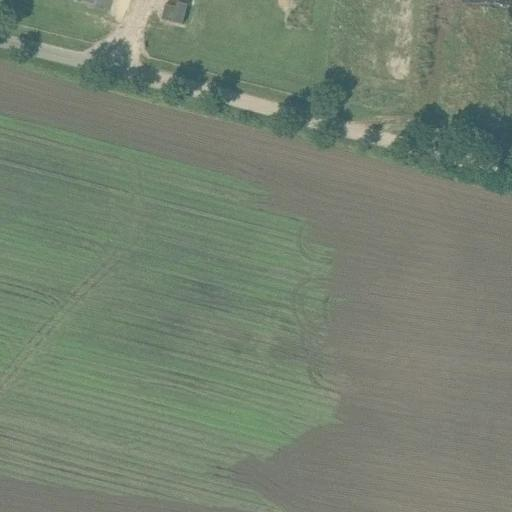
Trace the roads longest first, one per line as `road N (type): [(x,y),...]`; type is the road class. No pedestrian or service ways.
road 1 (track): [(511,174),(139,76)]
road 2 (unclassified): [(139,76),(0,39)]
